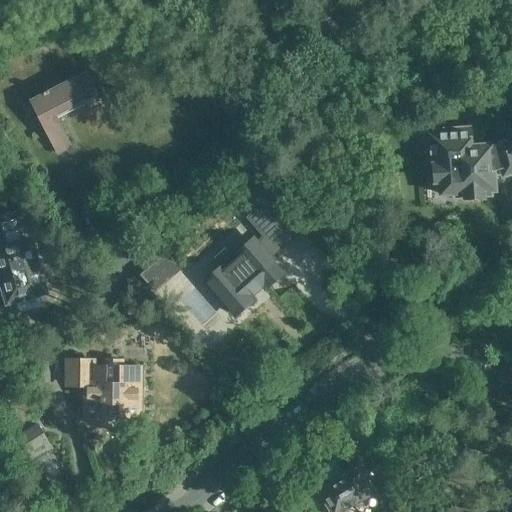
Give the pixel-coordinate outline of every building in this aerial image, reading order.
[(30,99),(32,103),(29,104),(32,111),(36,110),(58,153),(71,146),(57,118),(97,97),(96,95),(99,93),(87,69),(30,99)] [(435,143),(437,143),(438,155),(432,156),(434,182),(439,182),(440,194),(456,193),(456,197),(464,197),(464,198),(483,197),(483,195),(490,195),(490,191),(495,191),(494,170),(500,169),(502,176),(511,173),(511,145),(511,144),(509,143),(507,141),(506,141),(504,140),(503,140),(501,141),(500,141),(499,142),(499,143),(486,144),(485,127),(436,130),(437,138),(434,139),(435,143)] [(268,286),(283,273),(269,257),(291,238),(262,204),(247,217),(263,236),(256,242),(253,239),(237,253),(240,257),(225,270),(221,266),(205,280),(235,315),(251,300),(248,297),(263,283),(267,287),(268,286)] [(0,296),(2,297),(5,306),(13,304),(15,310),(20,313),(39,308),(42,303),(40,296),(49,294),(32,235),(29,236),(21,209),(0,215),(0,296)] [(143,422),(143,365),(124,365),(124,358),(102,358),(101,367),(95,367),(96,359),(64,358),(63,387),(82,387),(81,421),(100,421),(100,427),(123,427),(123,422),(143,422)] [(51,446),(37,424),(19,436),(32,458),(51,446)] [(29,470),(19,454),(7,461),(18,476),(29,470)] [(317,490),(330,511),(342,511),(371,495),(355,468),(317,490)]
